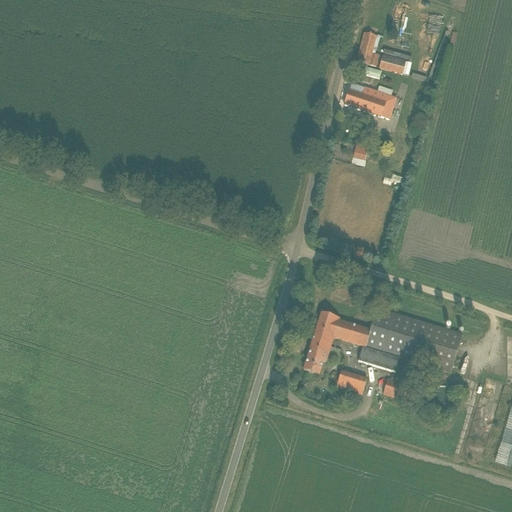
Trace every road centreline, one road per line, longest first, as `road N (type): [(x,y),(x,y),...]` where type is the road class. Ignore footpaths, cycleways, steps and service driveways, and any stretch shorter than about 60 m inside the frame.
road 1 (unclassified): [(297,249),(0,153)]
road 2 (unclassified): [(217,511),(297,249)]
road 3 (unclassified): [(297,249),(356,0)]
road 4 (track): [(511,317),(297,249)]
